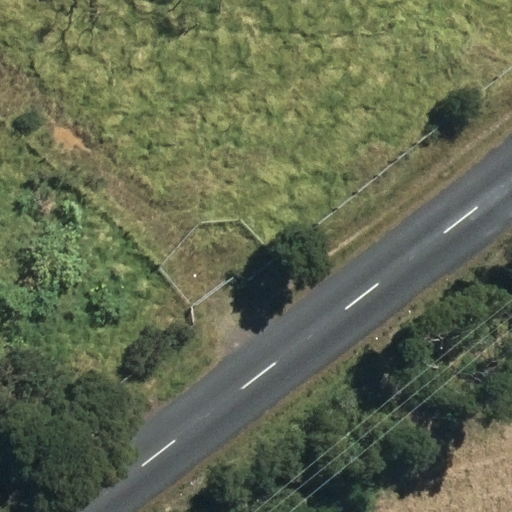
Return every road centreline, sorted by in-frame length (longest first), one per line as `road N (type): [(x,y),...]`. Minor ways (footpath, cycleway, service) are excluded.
road 1 (residential): [(511,169),(100,511)]
road 2 (track): [(282,360),(0,100)]
